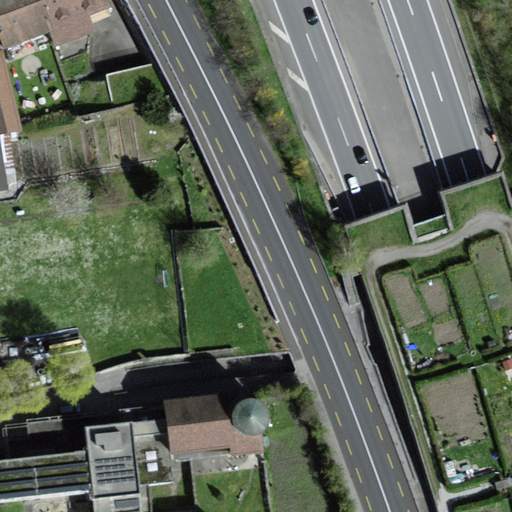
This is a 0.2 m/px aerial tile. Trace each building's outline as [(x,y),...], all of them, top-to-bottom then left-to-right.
[(0,0),(0,49),(44,36),(33,0),(0,0)] [(33,0),(44,36),(48,48),(89,35),(84,20),(103,15),(98,0),(33,0)] [(0,133),(15,129),(0,81),(0,133)] [(157,402),(158,406),(163,457),(168,457),(225,450),(226,456),(255,453),(253,433),(254,432),(255,431),(257,428),(259,426),(259,424),(260,422),(260,420),(260,418),(260,415),(259,413),(259,411),(257,409),(256,407),(254,406),(252,404),(250,403),(248,402),(245,401),(242,401),(239,402),(238,393),(157,402)] [(163,457),(158,406),(44,419),(25,421),(27,438),(2,441),(4,462),(0,462),(0,505),(85,496),(86,511),(136,511),(133,489),(171,485),(168,457),(163,457)]
